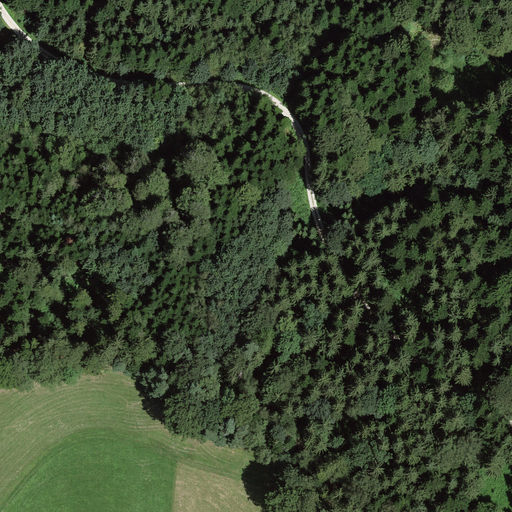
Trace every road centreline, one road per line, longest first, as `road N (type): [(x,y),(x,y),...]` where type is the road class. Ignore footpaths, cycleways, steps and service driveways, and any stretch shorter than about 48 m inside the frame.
road 1 (track): [(0,9),(35,49),(103,81),(266,96),(296,128),(316,217),(360,308),(439,384),(511,424)]
road 2 (track): [(0,510),(58,448),(105,435),(280,490),(341,488)]
